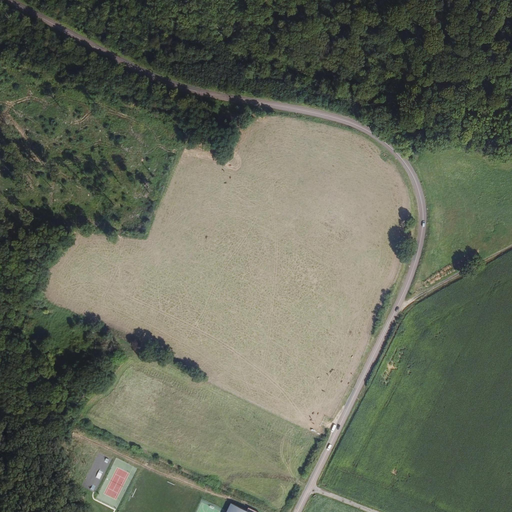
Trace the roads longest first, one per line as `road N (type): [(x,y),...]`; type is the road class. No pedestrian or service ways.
road 1 (secondary): [(8,0),(160,80),(345,120),(377,136),(408,168),(422,212),(415,261),(297,511)]
road 2 (track): [(397,306),(511,244)]
